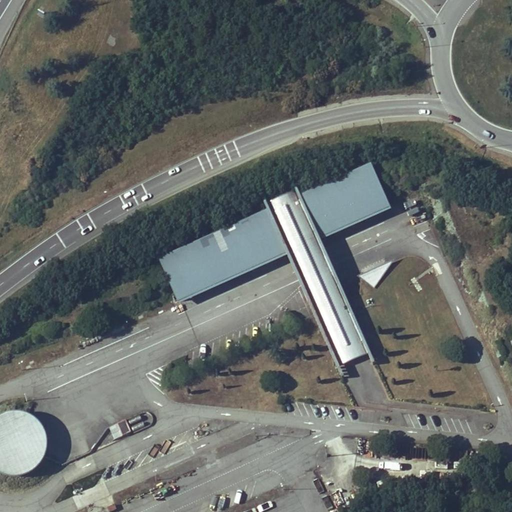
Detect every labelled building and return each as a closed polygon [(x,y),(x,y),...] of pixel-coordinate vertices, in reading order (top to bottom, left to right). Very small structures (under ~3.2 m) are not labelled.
[(305,205),(373,175),(389,210),(321,240),(322,243),(392,211),(372,165),(301,197),(305,205)] [(300,202),(272,215),(268,205),(267,203),(265,204),(268,212),(272,220),(165,268),(180,302),(287,254),(288,258),(294,272),(343,380),(345,378),(341,368),(335,355),(363,342),(368,356),(373,366),(376,365),(328,257),(322,243),(321,240),(389,210),(373,175),(305,205),(301,197),(298,190),(295,191),(296,193),(300,202)] [(268,205),(272,215),(300,202),(296,193),(268,205)] [(179,306),(288,258),(287,254),(180,302),(165,268),(272,220),(268,212),(159,261),(179,306)] [(398,259),(358,278),(361,280),(375,290),(396,262),(398,259)] [(341,368),(368,356),(363,342),(335,355),(341,368)] [(0,476),(1,478),(5,479),(10,480),(14,481),(19,481),(23,480),(27,478),(32,476),(35,474),(39,471),(41,467),(44,464),(46,459),(47,455),(48,451),(47,446),(47,442),(46,437),(45,436),(43,432),(41,429),(38,425),(34,422),(30,420),(26,418),(23,417),(19,417),(15,416),(11,417),(6,418),(3,419),(0,420),(0,476)] [(110,427),(115,440),(131,433),(126,421),(110,427)] [(454,450),(454,460),(467,460),(467,450),(454,450)] [(219,497),(215,508),(222,510),(225,499),(219,497)]
